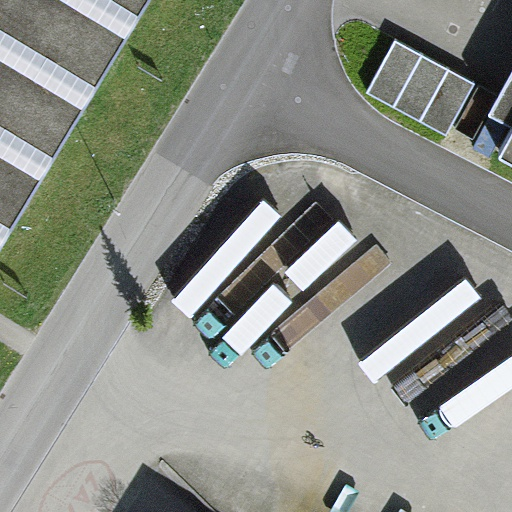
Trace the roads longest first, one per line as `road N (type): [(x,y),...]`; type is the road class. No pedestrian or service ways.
road 1 (residential): [(260,75),(0,489)]
road 2 (residential): [(511,217),(260,75)]
